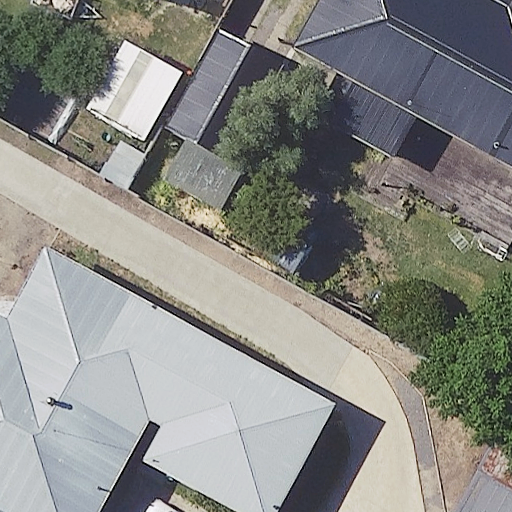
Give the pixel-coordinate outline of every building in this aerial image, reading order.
[(485,145),(511,158),(511,4),(511,8),(494,0),(325,0),(302,45),(352,71),(327,118),(396,154),(418,110),(429,116),(485,145)] [(285,66),(230,35),(153,171),(208,202),(285,66)] [(160,129),(19,57),(0,93),(0,116),(132,184),(160,129)] [(485,145),(429,116),(398,176),(454,205),(485,145)] [(348,194),(265,155),(227,236),(310,274),(348,194)] [(279,511),(341,401),(51,241),(10,313),(0,307),(0,511),(103,511),(140,446),(258,511),(279,511)]
